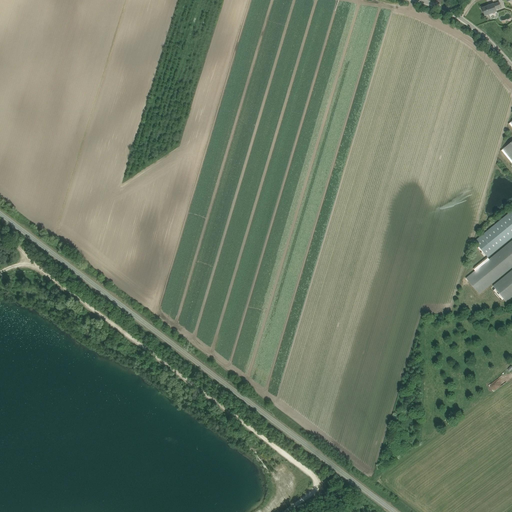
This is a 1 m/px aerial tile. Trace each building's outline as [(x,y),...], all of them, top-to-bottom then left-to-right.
[(482,7),(482,8),(485,16),(489,14),(490,15),(493,14),(493,13),(497,12),(496,9),(501,7),(500,2),(494,4),(494,3),(482,7)] [(511,121),(509,124),(511,127),(511,141),(501,151),(511,164),(511,121)] [(488,258),(511,237),(511,210),(475,241),(479,247),(477,249),(481,254),(483,252),(488,257),(488,258)] [(488,258),(488,257),(473,269),(475,271),(467,278),(480,294),(511,267),(511,240),(489,259),(488,258)] [(511,270),(493,286),(496,289),(493,291),(501,301),(504,299),(506,302),(511,297),(511,270)]
